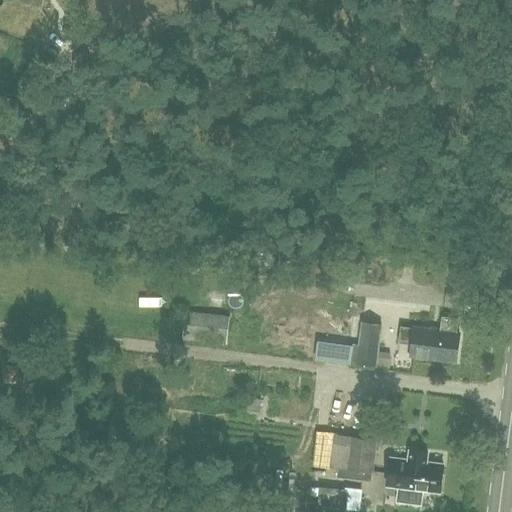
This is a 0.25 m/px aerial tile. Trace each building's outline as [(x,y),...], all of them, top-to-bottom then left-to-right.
[(227,345),(230,316),(185,312),(182,340),(227,345)] [(411,355),(456,361),(460,333),(456,332),(458,318),(441,316),(440,329),(415,326),(414,329),(401,327),(399,343),(412,345),(411,355)] [(378,356),(381,325),(361,323),(359,346),(353,345),(351,364),(377,367),(377,366),(390,368),(391,358),(378,356)] [(6,366),(4,381),(17,382),(16,392),(62,398),(62,396),(64,396),(67,373),(6,366)] [(373,473),(376,439),(350,437),(350,440),(342,439),(338,477),(366,480),(366,472),(373,473)] [(408,459),(390,457),(387,485),(440,491),(443,463),(426,461),(427,451),(409,449),(408,459)] [(360,511),(362,489),(344,487),(343,494),(330,493),(329,508),(341,509),(360,511)]
